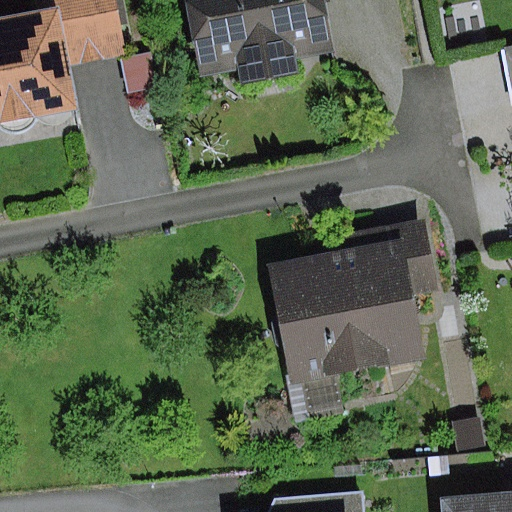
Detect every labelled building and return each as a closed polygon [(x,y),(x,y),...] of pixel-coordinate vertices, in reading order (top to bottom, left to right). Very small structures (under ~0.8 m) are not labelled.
[(51,0),(53,8),(65,66),(124,54),(113,0),(51,0)] [(186,0),(201,80),(329,57),(318,0),(186,0)] [(53,8),(0,18),(0,130),(3,132),(10,133),(17,133),(23,131),(30,127),(31,122),(31,116),(71,108),(53,8)] [(511,48),(502,50),(511,103),(511,48)] [(149,55),(121,61),(127,92),(156,86),(149,55)] [(351,249),(265,265),(288,385),(418,361),(406,297),(435,291),(421,220),(348,234),(351,249)] [(477,417),(449,421),(453,450),(482,446),(477,417)] [(511,511),(511,497),(444,504),(444,511),(511,511)]
